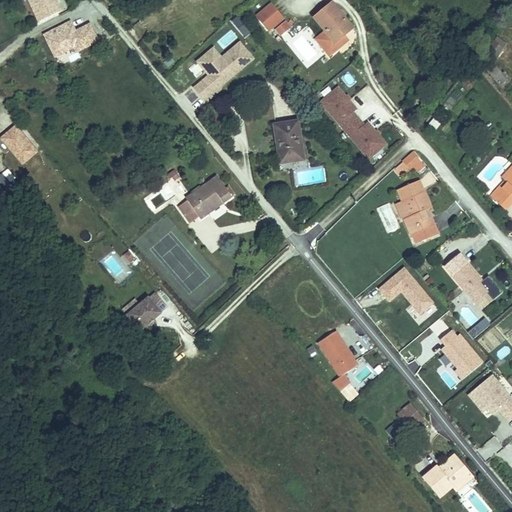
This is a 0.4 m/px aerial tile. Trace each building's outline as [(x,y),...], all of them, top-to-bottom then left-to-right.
[(25,0),(32,14),(51,5),(48,0),(25,0)] [(332,8),(314,22),(326,37),(314,47),(327,63),(340,53),(336,49),(344,42),(353,35),(332,8)] [(54,61),(99,41),(90,22),(75,29),(71,20),(42,33),(54,61)] [(292,34),(287,27),(275,38),(281,44),(292,34)] [(499,36),(494,43),(504,49),(508,42),(499,36)] [(348,47),(344,42),(336,49),(340,53),(348,47)] [(221,58),(220,56),(214,62),(207,53),(197,61),(204,70),(206,69),(209,73),(207,75),(208,75),(194,88),(204,101),(209,97),(211,99),(220,89),(219,88),(253,59),(240,43),(221,58)] [(494,43),(486,57),(495,63),(504,49),(494,43)] [(214,62),(220,56),(213,48),(207,53),(214,62)] [(495,63),(486,57),(480,64),(491,70),(495,63)] [(353,113),(357,110),(338,87),(321,102),(369,159),(386,145),(367,122),(364,125),(353,113)] [(15,124),(0,136),(0,138),(22,165),(38,152),(15,124)] [(283,165),(306,162),(302,124),(279,127),(283,165)] [(420,159),(409,168),(416,177),(419,174),(425,180),(432,174),(420,159)] [(178,169),(172,173),(175,177),(177,179),(182,176),(178,169)] [(219,178),(187,198),(189,201),(181,206),(192,223),(200,217),(202,220),(210,214),(206,208),(221,198),(225,204),(233,199),(227,190),(219,178)] [(511,180),(495,198),(510,213),(511,211),(511,180)] [(231,188),(227,190),(233,199),(236,196),(231,188)] [(432,197),(409,206),(416,222),(411,224),(417,240),(418,240),(422,249),(444,240),(437,223),(433,225),(430,216),(434,215),(438,213),(432,197)] [(206,208),(210,214),(225,204),(221,198),(206,208)] [(455,201),(446,210),(454,219),(463,211),(455,201)] [(416,222),(409,206),(401,208),(408,225),(411,224),(416,222)] [(468,260),(453,273),(482,309),(496,299),(497,300),(502,296),(493,285),(488,289),(485,285),(487,283),(468,260)] [(433,303),(404,269),(379,290),(389,302),(401,292),(420,314),(433,303)] [(435,284),(430,278),(426,282),(431,288),(435,284)] [(162,304),(153,295),(124,321),(139,338),(162,318),(155,310),(162,304)] [(464,379),(483,362),(453,328),(434,344),(464,379)] [(315,354),(324,350),(322,346),(328,343),(324,336),(309,344),(315,354)] [(328,343),(322,346),(324,350),(343,381),(360,370),(340,336),(328,343)] [(367,368),(343,381),(348,391),(372,377),(367,368)] [(509,422),(511,419),(511,399),(492,375),(468,395),(483,413),(488,409),(493,415),(499,410),(509,422)] [(413,403),(400,414),(414,430),(426,420),(413,403)] [(385,431),(395,442),(405,432),(396,421),(385,431)] [(443,462),(425,476),(441,497),(459,483),(477,469),(462,451),(445,465),(443,462)] [(480,473),(477,469),(459,483),(463,487),(480,473)]
